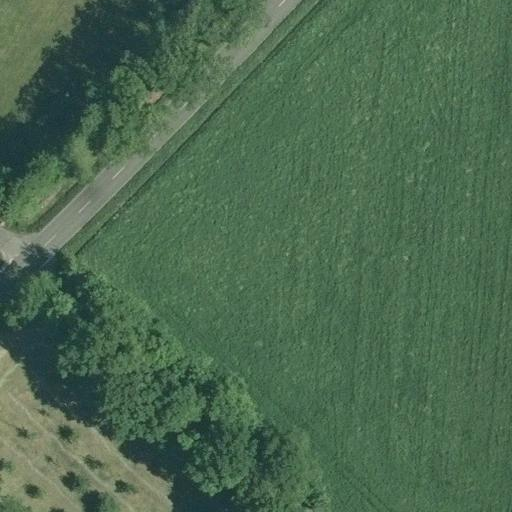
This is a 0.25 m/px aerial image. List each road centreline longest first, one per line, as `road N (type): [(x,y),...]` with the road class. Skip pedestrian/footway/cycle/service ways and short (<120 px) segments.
road 1 (secondary): [(27,262),(282,0)]
road 2 (unclassified): [(279,511),(27,262)]
